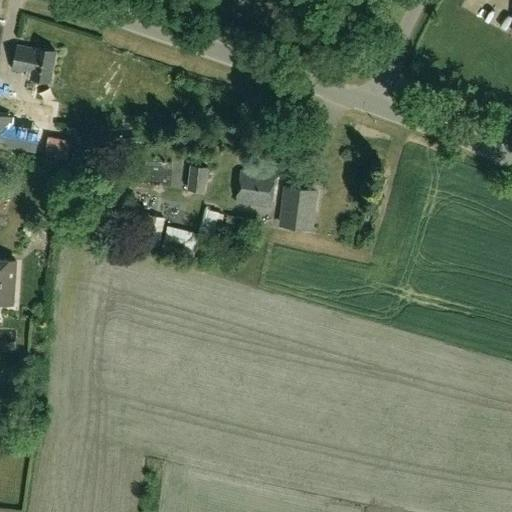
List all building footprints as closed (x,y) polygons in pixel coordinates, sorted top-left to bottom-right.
[(511,38),(511,15),(502,33),(511,38)] [(25,77),(49,82),(55,52),(36,48),(36,49),(16,45),(11,70),(26,73),(25,77)] [(3,92),(1,118),(25,120),(28,94),(3,92)] [(48,110),(47,127),(65,127),(66,110),(48,110)] [(0,144),(46,149),(48,133),(23,130),(23,122),(0,119),(0,144)] [(191,166),(188,189),(189,190),(189,192),(193,193),(193,190),(204,191),(207,168),(191,166)] [(235,202),(271,207),(275,175),(240,170),(235,202)] [(305,228),(310,192),(297,190),(296,199),(285,197),(281,225),(305,228)] [(218,213),(204,210),(192,206),(190,212),(183,210),(180,221),(186,222),(186,223),(200,227),(197,243),(192,263),(206,266),(212,238),(238,243),(240,233),(230,231),(231,227),(215,223),(218,213)] [(158,248),(165,218),(148,214),(142,244),(158,248)] [(15,261),(0,259),(0,303),(12,304),(15,261)]
